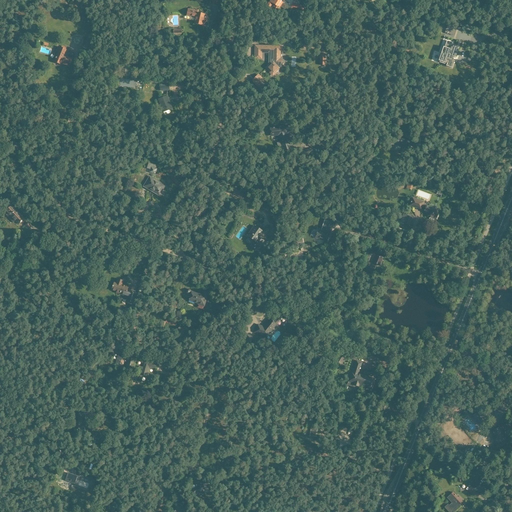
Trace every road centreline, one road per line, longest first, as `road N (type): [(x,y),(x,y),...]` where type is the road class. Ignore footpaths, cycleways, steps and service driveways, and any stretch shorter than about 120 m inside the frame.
road 1 (residential): [(479,274),(349,229),(316,294),(208,266)]
road 2 (unclassified): [(208,266),(242,0)]
road 3 (unclassified): [(208,266),(70,217),(0,120)]
road 4 (secondary): [(384,511),(450,349)]
road 5 (track): [(315,511),(193,467)]
